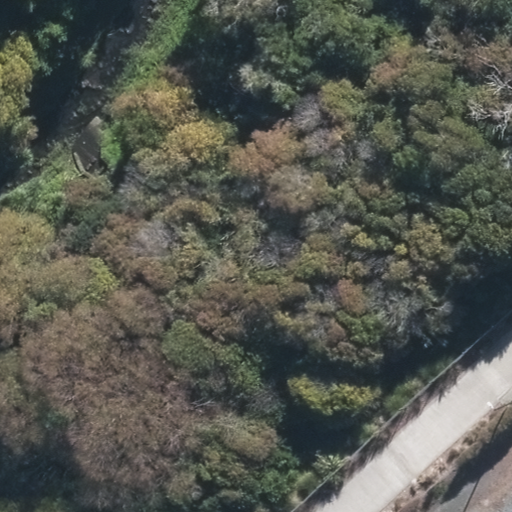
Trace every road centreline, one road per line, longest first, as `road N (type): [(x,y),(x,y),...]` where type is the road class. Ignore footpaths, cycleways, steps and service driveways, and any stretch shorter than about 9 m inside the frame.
road 1 (motorway): [(203,0),(347,511)]
road 2 (motorway): [(124,511),(0,71)]
